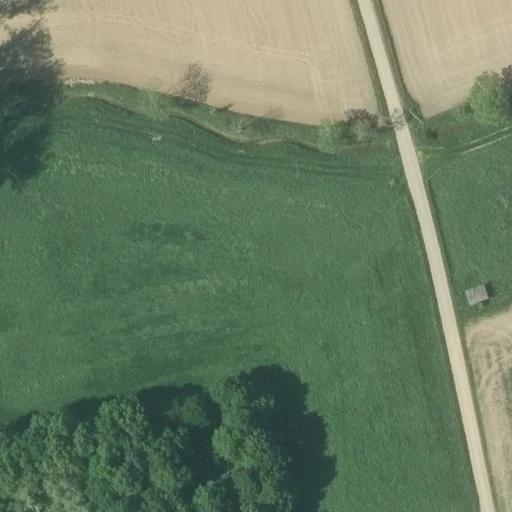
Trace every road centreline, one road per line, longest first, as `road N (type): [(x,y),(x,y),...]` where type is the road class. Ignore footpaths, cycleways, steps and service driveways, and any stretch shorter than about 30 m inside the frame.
road 1 (residential): [(488,511),(364,0)]
road 2 (track): [(0,126),(113,117),(255,156),(329,165),(409,162),(511,127)]
